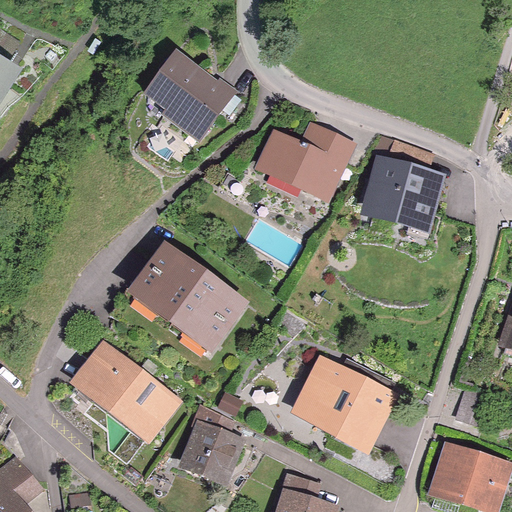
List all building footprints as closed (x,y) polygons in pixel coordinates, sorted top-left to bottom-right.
[(18,41),(0,29),(0,80),(9,68),(2,64),(9,54),(18,41)] [(228,102),(173,61),(149,93),(205,134),(228,102)] [(264,169),(312,192),(319,178),(331,184),(341,164),(361,173),(369,156),(321,134),(311,154),(279,138),(264,169)] [(379,141),(373,154),(424,172),(430,158),(379,141)] [(434,184),(384,170),(372,212),(424,225),(434,184)] [(229,174),(220,189),(242,202),(251,187),(229,174)] [(244,310),(166,250),(125,303),(203,363),(244,310)] [(511,315),(502,346),(511,349),(511,315)] [(183,407),(106,344),(68,391),(145,454),(183,407)] [(394,397),(318,360),(288,421),(364,458),(394,397)] [(483,427),(491,402),(464,393),(456,419),(483,427)] [(204,416),(177,477),(220,496),(248,435),(204,416)] [(496,511),(511,470),(444,446),(424,502),(450,511),(496,511)] [(0,478),(0,511),(28,511),(48,495),(19,462),(0,478)] [(333,511),(336,507),(283,487),(273,511),(333,511)]
